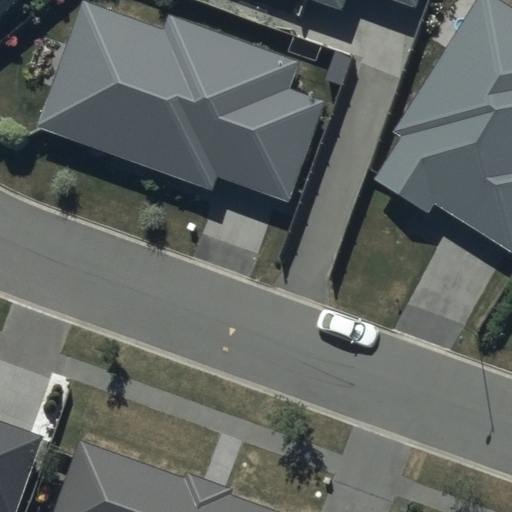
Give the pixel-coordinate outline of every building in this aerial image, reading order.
[(0,0),(0,16),(18,0),(0,0)] [(300,61),(168,13),(163,28),(85,0),(84,0),(39,126),(211,188),(215,176),(287,203),(324,101),(290,89),(300,61)] [(302,0),(341,14),(345,0),(385,0),(415,11),(418,0),(302,0)] [(511,4),(504,0),(473,0),(391,131),(400,137),(374,179),(427,212),(433,202),(511,251),(511,4)] [(0,511),(19,511),(47,437),(0,419),(0,511)] [(279,511),(80,440),(53,511),(279,511)]
